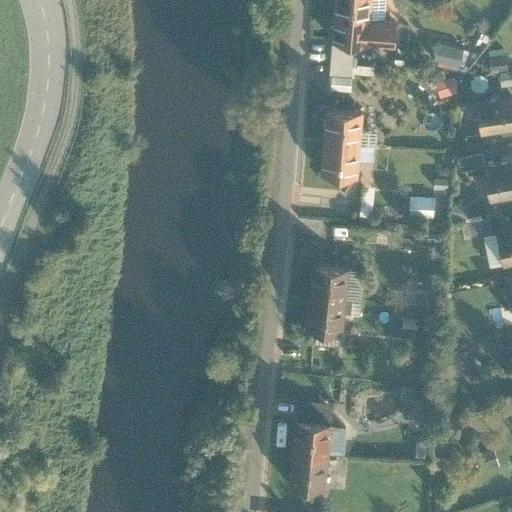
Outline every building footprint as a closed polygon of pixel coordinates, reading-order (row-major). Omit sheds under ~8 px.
[(370,0),(332,0),(331,34),(369,36),(370,0)] [(431,58),(458,65),(463,45),(436,38),(431,58)] [(353,85),(354,40),(331,39),(330,85),(353,85)] [(511,99),(511,91),(477,96),(481,127),(511,122),(511,99)] [(324,98),(322,130),(358,133),(360,101),(324,98)] [(358,133),(322,130),(319,167),(355,170),(358,133)] [(476,146),(457,149),(460,164),(478,161),(476,146)] [(511,156),(485,161),(491,192),(511,188),(511,156)] [(409,213),(434,213),(434,192),(409,191),(409,213)] [(487,214),(461,220),(464,232),(490,226),(487,214)] [(375,222),(350,219),(348,235),(373,237),(375,222)] [(511,222),(498,226),(504,258),(511,256),(511,222)] [(311,253),(306,286),(344,291),(348,258),(311,253)] [(344,291),(306,286),(301,321),(339,326),(344,291)] [(294,409),(289,441),(326,446),(331,414),(294,409)] [(326,446),(289,441),(284,477),(321,482),(326,446)] [(492,444),(472,450),(478,468),(497,462),(492,444)]
